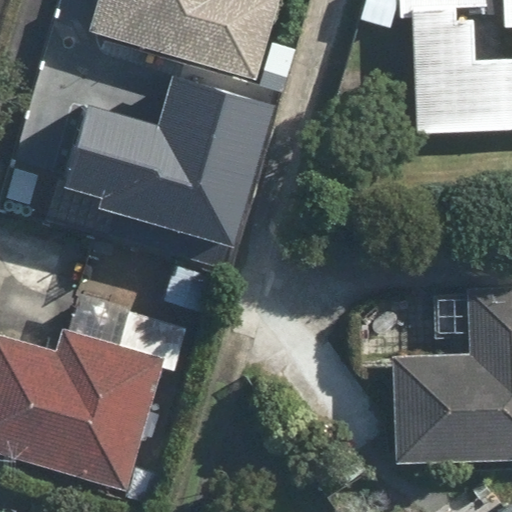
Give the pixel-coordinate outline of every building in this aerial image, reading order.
[(101,0),(94,26),(267,78),(290,0),(101,0)] [(485,0),(396,0),(397,24),(417,24),(417,131),(511,130),(511,0),(503,0),(503,23),(511,22),(511,51),(485,52),(485,0)] [(151,114),(77,92),(49,182),(225,236),(252,145),(265,105),(163,74),(151,114)] [(384,350),(387,461),(511,457),(511,286),(460,288),(462,348),(384,350)] [(0,448),(131,488),(182,321),(84,291),(70,336),(4,315),(0,326),(0,448)] [(511,511),(511,501),(495,511),(511,511)] [(0,511),(31,511),(0,503),(0,511)]
